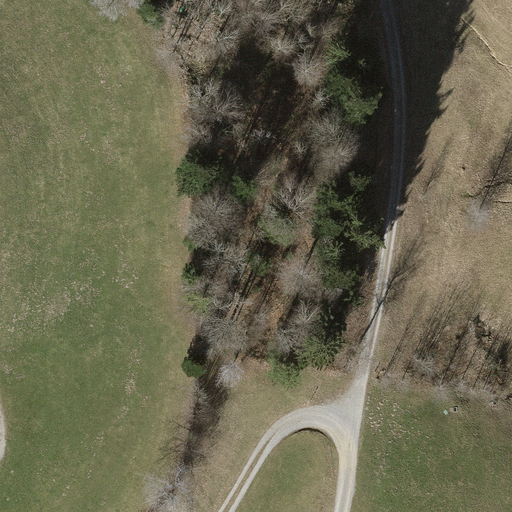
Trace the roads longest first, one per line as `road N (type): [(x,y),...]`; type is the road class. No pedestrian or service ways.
road 1 (track): [(383,0),(397,73),(399,155),(341,511)]
road 2 (track): [(352,417),(309,416),(285,425),(225,511)]
